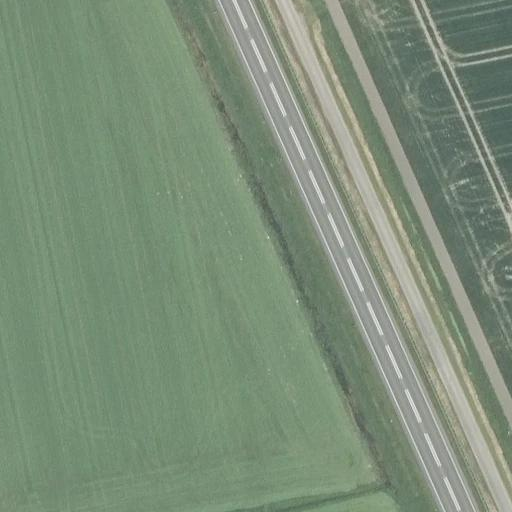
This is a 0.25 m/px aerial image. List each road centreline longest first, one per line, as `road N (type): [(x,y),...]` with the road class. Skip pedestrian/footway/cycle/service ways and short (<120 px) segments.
road 1 (trunk): [(458,511),(228,0)]
road 2 (unclassified): [(505,511),(280,0)]
